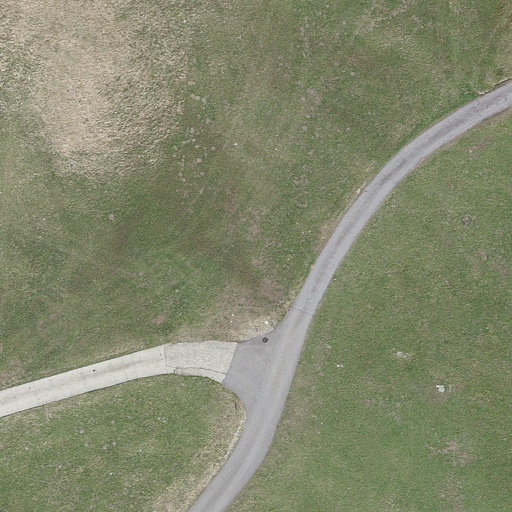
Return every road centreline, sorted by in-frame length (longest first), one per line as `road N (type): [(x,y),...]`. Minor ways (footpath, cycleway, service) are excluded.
road 1 (track): [(221,511),(278,442),(285,387),(241,364),(177,362),(0,414)]
road 2 (track): [(511,103),(468,121),(407,170),(320,300),(285,387)]
